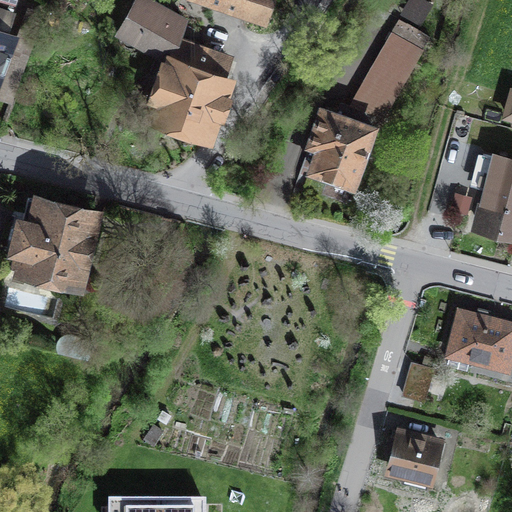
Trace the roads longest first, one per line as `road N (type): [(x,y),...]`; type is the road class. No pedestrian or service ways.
road 1 (tertiary): [(416,268),(0,157)]
road 2 (residential): [(416,268),(340,511)]
